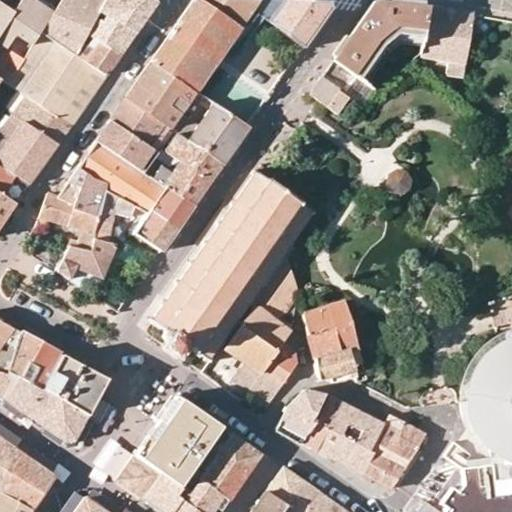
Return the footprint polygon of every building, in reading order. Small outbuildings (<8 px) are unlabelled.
[(20,0),(13,11),(25,19),(36,1),(34,0),(20,0)] [(154,0),(60,0),(53,12),(39,32),(65,49),(104,74),(124,45),(155,1),(154,0)] [(192,0),(150,61),(187,86),(233,20),(239,25),(256,0),(192,0)] [(383,1),(378,0),(372,0),(368,6),(331,59),(361,80),(384,47),(398,36),(422,39),(428,6),(383,1)] [(36,1),(25,19),(13,11),(0,1),(0,43),(4,47),(5,47),(14,33),(31,44),(39,32),(53,12),(36,1)] [(330,7),(328,1),(323,1),(314,13),(322,18),(330,7)] [(473,14),(428,6),(422,39),(420,53),(449,58),(446,73),(462,75),(473,14)] [(314,13),(307,8),(293,28),(308,39),(322,18),(314,13)] [(239,25),(233,20),(187,86),(193,90),(239,25)] [(69,124),(104,74),(65,49),(39,32),(31,44),(22,58),(6,82),(17,89),(69,124)] [(0,77),(6,82),(22,58),(5,47),(4,47),(0,53),(0,77)] [(348,98),(357,104),(370,87),(361,80),(331,59),(320,75),(338,89),(338,90),(348,98)] [(187,86),(150,61),(124,99),(162,124),(168,128),(173,122),(180,112),(169,104),(176,95),(187,102),(190,98),(195,91),(194,90),(193,90),(187,86)] [(226,71),(208,98),(237,116),(254,89),(226,71)] [(338,89),(320,75),(307,94),(315,99),(336,113),(348,98),(338,90),(338,89)] [(56,143),(69,124),(17,89),(12,96),(20,101),(12,113),(56,143)] [(190,98),(207,109),(190,133),(173,122),(168,128),(173,131),(176,133),(220,163),(247,126),(238,120),(195,91),(190,98)] [(148,145),(162,124),(124,99),(109,119),(125,130),(148,145)] [(238,120),(247,126),(255,114),(247,108),(238,120)] [(12,113),(0,130),(0,133),(43,162),(56,143),(12,113)] [(148,145),(125,130),(109,119),(99,134),(107,139),(102,146),(110,151),(133,167),(148,145)] [(0,165),(27,184),(43,162),(0,133),(0,165)] [(220,163),(176,133),(163,150),(179,160),(171,174),(163,186),(164,187),(165,186),(192,204),(220,163)] [(102,146),(107,139),(99,134),(94,141),(102,146)] [(105,182),(106,180),(111,167),(132,180),(138,170),(133,167),(110,151),(102,146),(94,141),(76,167),(86,174),(83,177),(88,181),(91,177),(94,180),(105,182)] [(0,192),(14,202),(26,186),(27,184),(0,165),(0,192)] [(171,174),(160,166),(152,179),(163,186),(171,174)] [(66,182),(80,187),(73,208),(97,216),(92,237),(106,241),(110,224),(112,214),(110,210),(99,207),(103,190),(105,182),(94,180),(91,177),(88,181),(83,177),(86,174),(76,167),(66,182)] [(146,213),(149,209),(164,187),(163,186),(152,179),(142,173),(138,170),(132,180),(111,167),(106,180),(105,182),(103,190),(117,198),(113,209),(115,212),(117,213),(125,215),(129,216),(132,214),(134,206),(146,213)] [(393,196),(410,188),(400,168),(383,176),(393,196)] [(299,299),(297,291),(285,259),(292,247),(287,243),(301,223),(311,209),(296,198),(294,196),(293,199),(261,176),(253,171),(250,176),(236,195),(199,248),(149,320),(163,329),(161,333),(161,338),(165,340),(162,344),(171,351),(180,357),(188,346),(207,358),(219,342),(233,322),(250,299),(259,306),(277,320),(292,300),(296,299),(299,299)] [(97,216),(73,208),(80,187),(66,182),(56,196),(46,192),(34,225),(32,230),(42,233),(47,219),(80,229),(77,240),(75,247),(89,250),(92,237),(97,216)] [(149,209),(175,227),(192,204),(165,186),(164,187),(149,209)] [(0,222),(14,202),(0,192),(0,222)] [(146,213),(133,232),(159,250),(175,227),(149,209),(146,213)] [(74,267),(101,276),(114,246),(112,242),(106,241),(92,237),(89,250),(75,247),(68,246),(56,270),(68,279),(74,267)] [(349,350),(357,348),(351,321),(343,300),(302,312),(307,335),(312,354),(314,356),(319,379),(330,376),(332,382),(355,376),(356,376),(353,363),(349,350)] [(238,325),(275,350),(282,341),(289,330),(277,320),(259,306),(252,305),(238,325)] [(19,332),(0,321),(0,371),(5,373),(7,367),(19,332)] [(260,371),(275,350),(238,325),(224,346),(260,371)] [(43,388),(60,354),(19,332),(7,367),(31,381),(36,384),(43,388)] [(272,396),(284,378),(295,360),(294,350),(282,341),(275,350),(260,371),(253,382),(272,396)] [(511,347),(508,348),(502,350),(496,352),(490,356),(484,360),(479,365),(476,369),(472,375),(469,381),(468,385),(467,391),(466,395),(466,401),(467,408),(469,416),(473,423),(478,430),(483,436),(487,439),(493,443),(499,446),(507,448),(511,448),(511,347)] [(432,353),(400,355),(401,380),(433,378),(432,353)] [(106,378),(60,354),(43,388),(86,415),(106,378)] [(362,360),(353,363),(356,376),(355,376),(356,381),(361,384),(366,374),(362,360)] [(36,384),(33,388),(29,385),(31,381),(7,367),(5,373),(9,381),(2,398),(36,422),(64,441),(74,438),(86,415),(43,388),(36,384)] [(0,371),(0,396),(2,398),(9,381),(5,373),(0,371)] [(323,394),(303,389),(286,407),(276,427),(302,441),(313,421),(309,420),(323,394)] [(340,401),(327,395),(313,421),(302,441),(315,448),(327,424),(340,401)] [(219,426),(174,396),(134,454),(160,472),(180,486),(182,484),(184,481),(193,469),(193,468),(191,467),(219,426)] [(373,452),(368,450),(382,423),(340,401),(327,424),(315,448),(362,472),(373,452)] [(416,446),(423,433),(387,414),(382,423),(368,450),(373,452),(403,467),(416,446)] [(511,511),(511,448),(507,448),(499,446),(493,443),(487,439),(483,436),(478,430),(473,423),(477,431),(482,438),(487,444),(489,454),(491,468),(491,469),(478,471),(476,465),(455,449),(445,463),(460,473),(462,485),(456,493),(449,488),(439,504),(445,509),(442,511),(511,511)] [(458,444),(465,452),(471,457),(477,461),(484,465),(491,468),(489,454),(487,444),(482,438),(477,431),(473,423),(461,441),(458,444)] [(199,479),(227,498),(258,453),(230,434),(202,475),(199,479)] [(0,468),(12,448),(0,439),(0,468)] [(51,475),(40,467),(12,448),(0,468),(0,493),(29,509),(51,475)] [(403,467),(373,452),(362,472),(390,487),(403,467)] [(160,472),(134,454),(116,479),(142,497),(160,472)] [(284,504),(302,481),(281,466),(264,490),(284,504)] [(180,486),(160,472),(142,497),(164,511),(169,511),(179,499),(175,495),(180,486)] [(199,479),(193,486),(190,490),(182,484),(180,486),(175,495),(179,499),(169,511),(217,511),(227,498),(199,479)] [(303,511),(318,493),(302,481),(284,504),(282,507),(289,511),(303,511)] [(278,511),(282,507),(284,504),(264,490),(248,511),(278,511)] [(0,511),(26,511),(29,509),(0,493),(0,511)] [(344,511),(318,493),(303,511),(344,511)] [(103,511),(84,498),(73,511),(103,511)]
